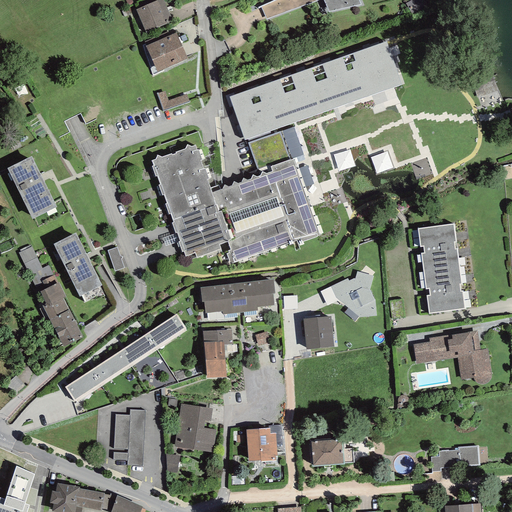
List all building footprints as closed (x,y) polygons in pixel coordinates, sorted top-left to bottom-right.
[(163,0),(158,0),(136,10),(146,33),(172,21),(163,0)] [(274,0),(261,6),(266,19),(318,0),(323,0),(328,12),(361,4),(358,0),(274,0)] [(124,18),(130,15),(127,8),(121,11),(124,18)] [(145,42),(146,46),(168,36),(167,32),(145,42)] [(146,46),(145,46),(157,72),(187,58),(176,33),(168,36),(146,46)] [(385,41),(228,96),(244,141),(401,86),(385,41)] [(191,101),(188,92),(169,98),(166,89),(158,92),(164,110),(191,101)] [(280,132),(248,143),(257,171),(270,166),(290,160),(280,132)] [(154,165),(152,166),(155,176),(157,176),(160,184),(158,185),(162,195),(163,194),(167,203),(165,204),(169,214),(170,213),(173,222),(171,222),(175,233),(177,232),(180,241),(178,242),(182,252),(184,251),(185,256),(195,253),(196,258),(221,249),(219,245),(228,242),(231,250),(228,251),(229,253),(226,254),(230,264),(288,244),(297,241),(298,243),(319,236),(292,159),(290,160),(270,166),(272,172),(266,174),(261,171),(260,176),(256,177),(252,175),(250,179),(247,180),(243,177),(241,182),(237,184),(234,181),(232,186),(228,187),(224,185),(222,189),(212,192),(207,179),(208,179),(205,169),(203,169),(200,160),(202,160),(198,150),(197,150),(195,145),(191,146),(186,145),(185,149),(175,152),(176,153),(172,155),(171,153),(161,157),(157,155),(155,159),(152,161),(154,165)] [(335,154),(340,171),(356,166),(351,149),(335,154)] [(31,156),(7,168),(32,219),(56,207),(42,178),(31,156)] [(426,296),(429,314),(465,309),(462,291),(460,291),(459,285),(461,284),(456,248),(455,249),(454,242),(457,242),(454,223),(417,228),(420,247),(423,247),(424,253),(421,253),(425,289),(429,289),(429,295),(426,296)] [(75,232),(53,244),(79,296),(102,285),(87,256),(75,232)] [(35,288),(43,284),(41,281),(54,275),(49,265),(42,268),(31,247),(18,253),(35,288)] [(116,247),(107,250),(114,271),(124,268),(121,259),(122,257),(120,256),(116,247)] [(466,261),(460,261),(462,282),(468,281),(466,261)] [(358,317),(376,316),(375,300),(369,290),(373,276),(357,272),(355,278),(354,278),(348,281),(347,278),(330,287),(336,298),(344,305),(348,308),(358,317)] [(46,289),(58,283),(54,275),(41,281),(43,284),(46,289)] [(274,306),(273,294),(274,293),(273,280),(200,288),(202,301),(204,301),(205,313),(222,311),(222,315),(257,311),(257,308),(274,306)] [(42,305),(63,347),(83,337),(63,299),(66,297),(59,282),(58,283),(46,289),(40,292),(46,304),(42,305)] [(343,306),(344,305),(336,298),(330,287),(320,291),(327,306),(337,301),(343,306)] [(296,295),(283,296),(284,310),(297,309),(296,295)] [(354,321),(358,317),(348,308),(344,312),(354,321)] [(150,332),(160,346),(186,328),(176,315),(150,332)] [(330,316),(303,319),(306,350),(333,347),(330,316)] [(207,378),(225,377),(224,358),(223,345),(232,344),(231,330),(202,331),(204,342),(207,378)] [(457,358),(460,380),(473,378),(474,379),(474,380),(476,382),(478,384),(480,384),(482,384),(485,384),(487,383),(489,381),(490,379),(491,377),(491,374),(487,349),(480,350),(477,331),(467,332),(467,333),(429,338),(429,341),(412,344),(416,364),(457,358)] [(160,346),(150,332),(122,350),(131,365),(160,346)] [(267,332),(255,336),(258,346),(270,343),(267,332)] [(237,352),(236,344),(232,344),(223,345),(224,358),(232,358),(232,352),(237,352)] [(93,369),(103,383),(131,365),(122,350),(93,369)] [(103,383),(93,369),(65,387),(74,402),(103,383)] [(397,405),(397,409),(409,408),(408,403),(408,401),(409,400),(407,398),(406,396),(404,395),(401,395),(399,396),(398,398),(397,400),(397,402),(399,403),(397,405)] [(176,407),(177,400),(169,398),(168,405),(176,407)] [(181,404),(174,446),(213,453),(216,430),(203,428),(205,421),(210,421),(212,408),(181,404)] [(127,465),(142,466),(144,410),(130,410),(130,415),(115,414),(113,448),(128,449),(128,454),(113,453),(113,460),(127,461),(127,465)] [(276,433),(276,443),(282,443),(281,425),(268,426),(268,428),(270,428),(270,433),(276,433)] [(246,430),(248,461),(260,461),(261,462),(276,461),(275,456),(277,456),(276,443),(276,433),(270,433),(270,428),(268,428),(246,430)] [(313,466),(343,464),(343,463),(353,462),(353,448),(342,449),(341,439),(311,442),(313,466)] [(439,457),(431,457),(432,472),(441,471),(441,468),(480,465),(478,446),(458,447),(458,450),(438,451),(439,457)] [(177,473),(180,456),(166,454),(167,471),(177,473)] [(0,498),(0,511),(26,511),(29,505),(25,504),(34,474),(16,466),(5,500),(0,498)] [(74,511),(76,507),(79,489),(79,487),(57,483),(55,492),(52,492),(50,503),(53,503),(52,511),(55,511),(74,511)] [(104,494),(104,493),(79,489),(76,507),(82,508),(101,511),(102,509),(104,494)] [(112,496),(104,494),(102,509),(109,510),(112,496)] [(142,507),(117,495),(110,511),(140,511),(142,508),(142,507)]
